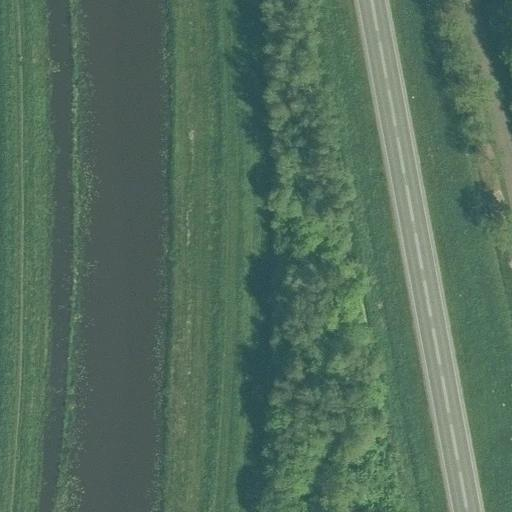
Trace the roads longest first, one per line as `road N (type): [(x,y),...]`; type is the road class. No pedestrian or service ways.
road 1 (trunk): [(468,511),(372,0)]
road 2 (unclassified): [(511,188),(468,0)]
